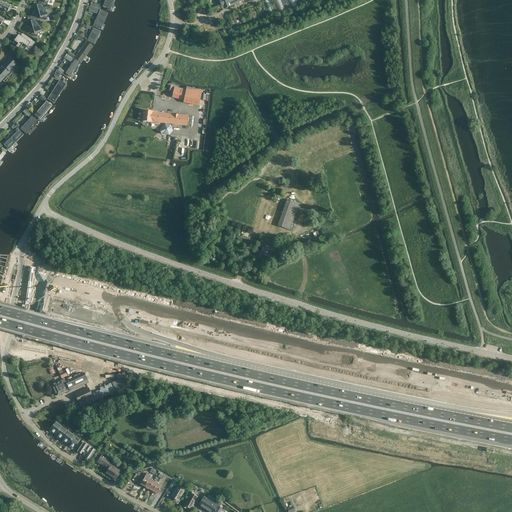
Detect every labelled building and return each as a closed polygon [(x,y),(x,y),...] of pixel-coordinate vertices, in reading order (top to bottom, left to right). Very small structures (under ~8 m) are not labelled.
[(2,10),(2,9),(7,12),(9,8),(11,9),(12,7),(0,0),(0,10),(0,11),(1,11),(1,10),(2,10)] [(268,0),(265,0),(264,1),(270,13),(274,12),(268,0)] [(280,0),(275,0),(279,11),(284,9),(280,0)] [(33,5),(37,7),(39,14),(38,17),(43,20),(44,16),(49,15),(42,7),(42,5),(34,2),(33,5)] [(101,10),(94,26),(99,28),(101,24),(103,25),(108,13),(101,10)] [(27,21),(31,23),(33,30),(32,33),(37,35),(38,32),(43,31),(36,22),(36,21),(32,19),(29,18),(28,18),(27,21)] [(91,34),(88,40),(91,42),(98,29),(94,27),(92,31),(91,33),(91,34)] [(20,49),(21,47),(21,48),(21,49),(23,50),(25,50),(25,49),(28,52),(35,42),(27,36),(25,39),(23,38),(22,38),(19,35),(13,44),(20,49)] [(88,41),(75,58),(81,62),(94,45),(88,41)] [(0,82),(2,80),(3,82),(7,77),(6,76),(8,74),(7,73),(9,70),(9,71),(15,64),(10,59),(4,66),(5,67),(3,69),(2,68),(0,69),(0,82)] [(74,59),(64,72),(69,76),(78,62),(74,59)] [(60,81),(48,99),(54,103),(66,84),(60,81)] [(185,99),(184,102),(199,105),(202,91),(187,88),(187,91),(175,88),(173,97),(185,99)] [(46,102),(36,114),(39,116),(49,105),(46,102)] [(155,122),(167,123),(191,126),(192,116),(144,110),(142,120),(151,121),(151,124),(155,124),(155,122)] [(32,115),(20,128),(23,131),(35,118),(32,115)] [(169,134),(172,130),(170,125),(165,125),(162,129),(164,133),(169,134)] [(19,131),(5,145),(9,149),(23,135),(19,131)] [(287,199),(278,226),(290,230),(299,203),(287,199)] [(243,229),(241,235),(248,238),(250,231),(243,229)] [(321,230),(302,237),(304,242),(323,235),(321,230)] [(261,240),(259,247),(263,248),(262,250),(261,250),(260,254),(267,256),(271,245),(273,246),(274,243),(270,242),(269,245),(263,243),(264,241),(261,240)] [(81,366),(96,370),(98,361),(83,357),(81,366)] [(58,371),(60,374),(62,379),(68,376),(65,368),(58,371)] [(84,373),(72,379),(72,377),(68,379),(69,380),(67,381),(66,382),(66,381),(63,382),(63,381),(57,384),(57,383),(53,385),(57,396),(67,392),(67,393),(72,391),(72,390),(88,382),(84,373)] [(90,387),(74,394),(77,402),(93,394),(90,387)] [(56,434),(63,425),(57,421),(50,430),(56,434)] [(63,425),(56,434),(62,439),(69,430),(63,425)] [(62,439),(68,444),(75,435),(69,430),(62,439)] [(81,439),(75,435),(68,444),(74,448),(81,439)] [(84,459),(88,461),(95,450),(83,442),(76,451),(80,454),(84,449),(88,452),(84,459)] [(120,474),(118,473),(120,470),(110,464),(112,462),(101,455),(97,462),(108,469),(106,473),(116,480),(120,474)] [(145,486),(149,479),(151,476),(146,474),(145,476),(140,484),(145,486)] [(153,481),(149,479),(145,486),(149,489),(153,481)] [(149,489),(153,491),(157,483),(153,481),(149,489)] [(162,486),(157,483),(153,491),(157,493),(162,486)] [(184,491),(177,487),(171,496),(175,499),(176,498),(179,500),(184,491)] [(189,496),(185,505),(191,509),(193,505),(193,506),(198,497),(190,492),(189,496)] [(199,505),(209,511),(212,511),(219,502),(215,499),(212,503),(204,497),(199,505)]
